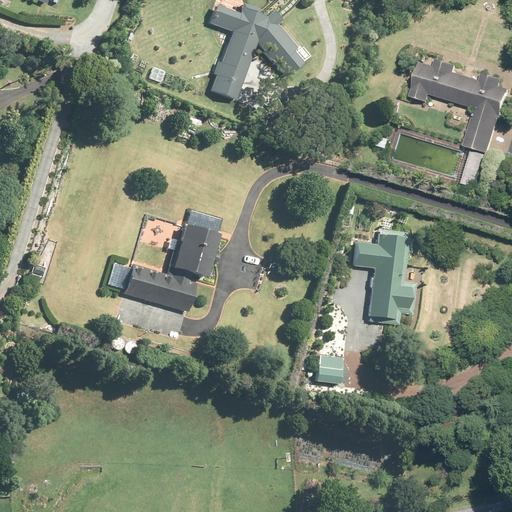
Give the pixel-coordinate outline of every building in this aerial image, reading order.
[(269,18),(241,9),(239,14),(233,12),(216,6),(209,24),(232,32),(222,62),(221,61),(210,92),(236,101),(258,37),(262,38),(269,18)] [(457,67),(437,60),(435,67),(423,63),(412,97),(429,103),(432,95),(478,110),(466,146),(489,154),(510,91),(501,89),(503,81),(485,75),(482,82),(455,74),(457,67)] [(392,140),(380,137),(377,146),(389,149),(392,140)] [(165,250),(175,253),(170,267),(205,279),(224,221),(190,210),(180,240),(170,237),(165,250)] [(401,233),(378,230),(376,244),(356,241),(352,267),(374,269),(367,322),(392,325),(398,326),(400,313),(409,314),(413,284),(404,282),(410,234),(401,233)] [(189,316),(199,287),(133,265),(123,295),(189,316)] [(342,358),(319,355),(316,382),(339,385),(342,358)]
